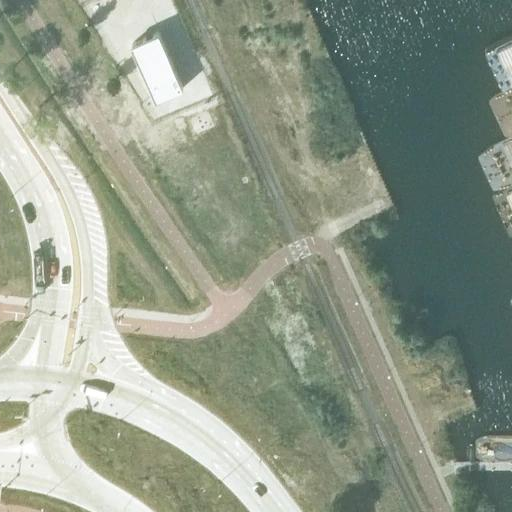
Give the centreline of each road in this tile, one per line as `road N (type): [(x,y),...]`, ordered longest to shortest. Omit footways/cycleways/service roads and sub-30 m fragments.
road 1 (tertiary): [(84,328),(79,221),(0,82)]
road 2 (tertiary): [(0,135),(48,231),(43,383)]
road 3 (secondary): [(277,511),(223,450),(139,404)]
